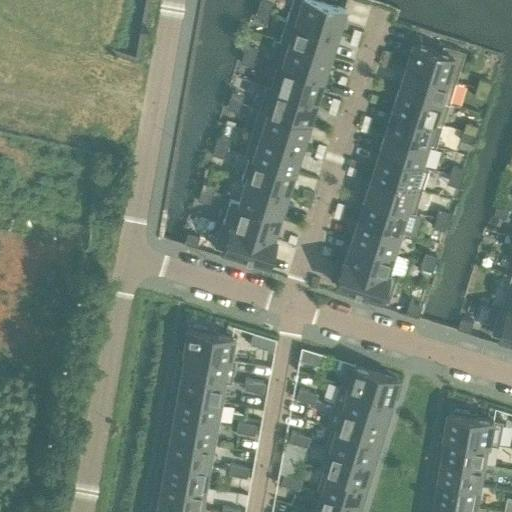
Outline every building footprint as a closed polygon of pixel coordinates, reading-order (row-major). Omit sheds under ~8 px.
[(272,1),(268,0),(259,0),(257,6),(269,10),(272,1)] [(343,7),(321,0),(291,0),(286,16),(336,32),(343,7)] [(269,10),(257,6),(255,15),(267,19),(269,10)] [(6,9),(0,25),(0,34),(32,46),(41,21),(6,9)] [(336,32),(286,16),(279,39),(283,41),(328,55),(336,32)] [(0,34),(0,59),(24,69),(32,46),(0,34)] [(328,55),(283,41),(277,62),(322,76),(328,55)] [(440,50),(412,41),(405,64),(455,79),(464,50),(443,43),(440,50)] [(258,47),(246,43),(243,52),(255,56),(258,47)] [(255,56),(243,52),(240,61),(252,65),(255,56)] [(0,59),(0,85),(16,91),(24,69),(0,59)] [(322,76),(277,62),(270,84),(315,98),(322,76)] [(455,79),(405,64),(398,85),(448,101),(455,79)] [(491,81),(479,77),(476,86),(488,90),(491,81)] [(270,84),(265,83),(258,107),(307,122),(315,98),(270,84)] [(0,85),(0,110),(8,114),(16,91),(0,85)] [(448,101),(398,85),(392,107),(442,123),(448,101)] [(488,90),(476,86),(473,95),(486,98),(488,90)] [(243,93),(231,89),(229,98),(241,102),(243,93)] [(241,102),(229,98),(226,107),(238,110),(241,102)] [(307,122),(258,107),(251,130),(300,145),(307,122)] [(442,123),(392,107),(384,130),(430,144),(434,146),(442,123)] [(0,110),(0,136),(8,114),(0,110)] [(477,124),(465,121),(463,129),(475,133),(477,124)] [(475,133),(463,129),(460,138),(472,142),(475,133)] [(300,145),(251,130),(243,154),(247,155),(293,169),(300,145)] [(430,144),(384,130),(378,150),(424,164),(430,144)] [(229,139),(217,135),(214,144),(226,147),(229,139)] [(226,147),(214,144),(212,152),(224,156),(226,147)] [(424,164),(378,150),(371,173),(421,188),(428,165),(424,164)] [(293,169),(247,155),(240,178),(245,180),(286,192),(293,169)] [(464,168),(452,164),(449,173),(461,177),(464,168)] [(421,188),(371,173),(364,195),(405,208),(414,211),(421,188)] [(461,177),(449,173),(446,182),(458,185),(461,177)] [(286,192),(245,180),(238,200),(279,213),(286,192)] [(215,184),(203,181),(200,189),(212,193),(215,184)] [(212,193),(200,189),(197,198),(209,202),(212,193)] [(405,208),(364,195),(358,215),(399,228),(405,208)] [(238,200),(229,197),(222,220),(274,237),(281,214),(279,213),(238,200)] [(510,209),(497,205),(495,213),(508,217),(510,209)] [(450,211),(438,208),(435,216),(447,220),(450,211)] [(399,228),(358,215),(351,237),(396,251),(403,229),(399,228)] [(447,220),(435,216),(433,225),(445,229),(447,220)] [(222,220),(221,220),(213,245),(266,261),(274,237),(222,220)] [(199,235),(187,231),(184,242),(196,245),(199,235)] [(396,251),(351,237),(344,259),(390,273),(396,251)] [(437,255),(424,251),(422,260),(434,264),(437,255)] [(396,275),(343,258),(335,283),(388,300),(396,275)] [(434,264),(422,260),(419,269),(431,272),(434,264)] [(511,274),(502,308),(511,310),(511,274)] [(422,303),(409,299),(406,311),(405,311),(418,315),(422,303)] [(511,310),(502,308),(500,307),(492,332),(511,338),(511,310)] [(474,321),(462,317),(458,328),(470,331),(474,321)] [(192,327),(188,326),(183,351),(185,351),(185,350),(232,358),(232,357),(236,335),(206,329),(206,326),(193,324),(192,327)] [(275,338),(253,331),(249,342),(274,350),(275,338)] [(0,335),(0,382),(6,385),(0,416),(0,511),(25,511),(55,356),(0,335)] [(324,353),(301,346),(299,358),(320,365),(324,353)] [(232,358),(185,350),(185,351),(181,371),(226,379),(226,380),(231,381),(235,358),(232,357),(232,358)] [(396,376),(349,362),(342,382),(342,383),(387,397),(387,398),(389,399),(396,376)] [(226,379),(181,371),(178,392),(222,401),(226,380),(226,379)] [(255,379),(245,377),(243,388),(253,390),(255,379)] [(264,381),(255,379),(253,390),(262,391),(264,381)] [(342,382),(340,381),(333,403),(381,418),(387,398),(387,397),(342,383),(342,382)] [(308,390),(299,387),(296,397),(305,400),(308,390)] [(317,392),(308,390),(305,400),(314,402),(317,392)] [(222,401),(178,392),(174,414),(219,422),(222,401)] [(381,418),(333,403),(326,425),(331,426),(331,425),(375,439),(381,418)] [(453,411),(448,410),(444,434),(446,435),(446,434),(488,441),(488,442),(497,444),(502,419),(467,413),(467,410),(453,408),(453,411)] [(219,422),(174,414),(170,435),(215,443),(219,422)] [(247,422),(238,420),(236,430),(245,432),(247,422)] [(256,423),(247,422),(245,432),(254,434),(256,423)] [(375,439),(331,425),(331,426),(325,446),(368,459),(375,439)] [(300,433),(291,430),(288,440),(297,443),(300,433)] [(309,436),(300,433),(297,443),(306,445),(309,436)] [(488,441),(446,434),(446,435),(442,455),(484,462),(488,442),(488,441)] [(215,443),(170,435),(166,456),(211,464),(215,443)] [(368,459),(325,446),(318,467),(322,469),(323,468),(362,480),(368,459)] [(484,462),(442,455),(438,476),(481,484),(484,462)] [(211,464),(166,456),(162,477),(207,486),(211,464)] [(239,464),(230,462),(228,473),(237,475),(239,464)] [(248,466),(239,464),(237,475),(246,476),(248,466)] [(362,480),(323,468),(322,469),(316,489),(321,491),(321,490),(355,501),(362,480)] [(292,476),(283,473),(280,482),(289,485),(292,476)] [(302,479),(292,476),(289,485),(299,488),(302,479)] [(481,484),(438,476),(435,497),(477,505),(477,504),(481,484)] [(207,486),(162,477),(158,499),(203,507),(203,506),(207,486)] [(351,511),(355,501),(321,490),(321,491),(315,509),(314,511),(319,511),(351,511)] [(477,505),(435,497),(431,511),(485,511),(486,506),(477,504),(477,505)] [(203,507),(158,499),(155,511),(207,511),(208,507),(203,506),(203,507)]
